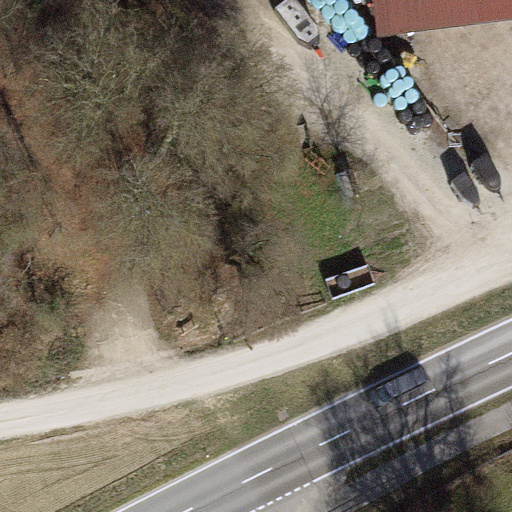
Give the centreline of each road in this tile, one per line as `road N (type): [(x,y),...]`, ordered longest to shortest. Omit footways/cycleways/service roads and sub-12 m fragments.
road 1 (track): [(0,412),(90,402),(266,362),(511,255)]
road 2 (primary): [(511,356),(184,511)]
